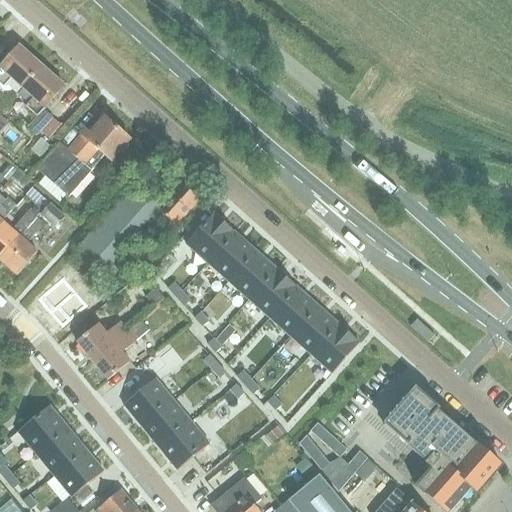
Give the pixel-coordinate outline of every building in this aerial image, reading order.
[(22,88),(41,67),(18,47),(0,67),(0,83),(3,87),(11,78),(22,88)] [(41,67),(22,88),(34,98),(28,104),(26,107),(37,117),(27,128),(36,136),(52,118),(43,110),(64,87),(41,67)] [(110,162),(129,140),(104,119),(89,136),(84,132),(67,152),(58,144),(36,170),(68,198),(104,156),(110,162)] [(56,124),(51,130),(57,135),(62,129),(56,124)] [(41,140),(36,146),(45,153),(50,147),(41,140)] [(9,167),(1,176),(8,182),(13,177),(16,173),(9,167)] [(16,173),(13,177),(23,186),(29,179),(19,170),(16,173)] [(39,174),(31,182),(53,202),(60,194),(39,174)] [(175,227),(198,201),(180,185),(158,209),(134,188),(79,249),(111,278),(159,224),(165,218),(175,227)] [(0,195),(0,226),(3,223),(2,223),(10,214),(0,206),(5,201),(0,195)] [(39,216),(49,205),(50,205),(41,198),(31,210),(39,217),(39,216)] [(65,220),(49,205),(39,216),(56,230),(65,220)] [(0,226),(0,260),(19,238),(26,230),(36,219),(28,213),(12,231),(3,223),(0,226)] [(213,214),(186,245),(207,264),(235,233),(226,225),(213,214)] [(37,218),(36,219),(26,230),(34,237),(45,224),(37,218)] [(19,238),(0,260),(0,262),(17,277),(37,254),(27,245),(34,237),(26,230),(19,238)] [(235,233),(207,264),(228,283),(255,251),(245,242),(235,233)] [(255,251),(228,283),(248,301),(276,270),(275,269),(256,253),(255,251)] [(276,270),(248,301),(269,319),(297,288),(294,286),(276,270)] [(63,279),(39,300),(50,313),(84,285),(78,279),(69,287),(63,279)] [(84,285),(50,313),(62,327),(87,307),(80,299),(89,291),(84,285)] [(173,285),(167,290),(175,299),(181,294),(173,285)] [(297,288),(269,319),(290,337),(317,306),(306,297),(297,288)] [(156,289),(145,298),(154,308),(165,299),(156,289)] [(181,294),(175,299),(183,308),(189,303),(181,294)] [(317,306),(290,337),(310,356),(338,325),(325,313),(317,306)] [(130,328),(139,340),(150,331),(141,319),(130,328)] [(76,344),(92,362),(127,332),(119,323),(105,334),(97,325),(76,344)] [(338,325),(310,356),(332,375),(359,344),(356,341),(344,330),(338,325)] [(210,326),(204,332),(212,341),(218,335),(210,326)] [(127,332),(92,362),(108,381),(129,363),(121,353),(135,342),(127,332)] [(218,335),(212,341),(220,350),(226,344),(218,335)] [(210,356),(203,361),(212,370),(218,365),(210,356)] [(218,365),(212,370),(220,379),(226,374),(218,365)] [(247,368),(241,373),(249,382),(255,377),(247,368)] [(255,377),(249,382),(257,391),(263,386),(255,377)] [(156,380),(124,406),(131,415),(142,428),(174,402),(169,396),(163,389),(156,380)] [(236,386),(230,391),(238,400),(244,395),(236,386)] [(415,389),(384,425),(427,463),(425,465),(431,470),(416,487),(443,511),(450,511),(470,490),(476,495),(501,466),(473,441),(472,442),(441,414),(442,413),(415,389)] [(273,397),(267,403),(275,412),(281,406),(273,397)] [(174,402),(142,428),(148,435),(157,447),(159,449),(191,423),(174,402)] [(50,407),(18,433),(36,455),(68,429),(61,421),(50,407)] [(0,439),(7,443),(16,427),(0,418),(0,439)] [(191,423),(159,449),(174,467),(177,472),(210,445),(191,423)] [(317,424),(310,432),(339,460),(346,452),(339,445),(317,424)] [(279,426),(265,437),(271,445),(286,434),(279,426)] [(68,429),(36,455),(54,477),(86,450),(72,433),(68,429)] [(306,436),(299,444),(321,471),(329,464),(306,436)] [(86,450),(54,477),(72,499),(104,472),(88,452),(86,450)] [(245,453),(236,461),(241,467),(251,459),(245,453)] [(358,453),(331,485),(338,494),(367,461),(358,453)] [(307,458),(297,466),(309,479),(318,471),(307,458)] [(4,466),(0,469),(0,474),(5,481),(12,476),(4,466)] [(12,476),(5,481),(13,490),(19,485),(12,476)] [(349,511),(319,476),(284,505),(289,511),(349,511)] [(245,479),(211,506),(214,511),(258,511),(250,501),(258,495),(245,479)] [(347,488),(339,496),(350,509),(357,501),(347,488)] [(421,511),(396,490),(385,503),(394,511),(421,511)] [(130,511),(135,508),(121,492),(96,511),(130,511)] [(29,497),(23,502),(31,511),(37,506),(29,497)]
